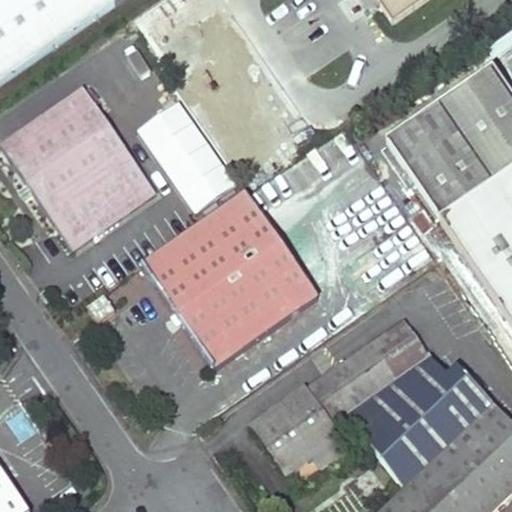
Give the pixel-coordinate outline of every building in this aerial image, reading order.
[(0,0),(0,90),(127,0),(0,0)] [(367,0),(388,30),(431,0),(367,0)] [(381,152),(511,340),(511,114),(488,80),(381,152)] [(83,97),(0,153),(0,154),(73,257),(156,200),(83,97)] [(196,221),(238,190),(178,107),(136,137),(196,221)] [(142,273),(213,375),(318,302),(246,199),(142,273)] [(90,312),(99,328),(116,316),(106,301),(90,312)] [(496,511),(511,497),(511,432),(463,382),(449,392),(399,325),(251,432),(284,480),(310,463),(337,445),(330,434),(346,422),(354,433),(403,500),(390,511),(496,511)] [(346,422),(330,434),(337,445),(354,433),(346,422)] [(310,463),(318,473),(344,455),(337,445),(310,463)] [(0,511),(31,511),(32,511),(0,468),(0,511)]
